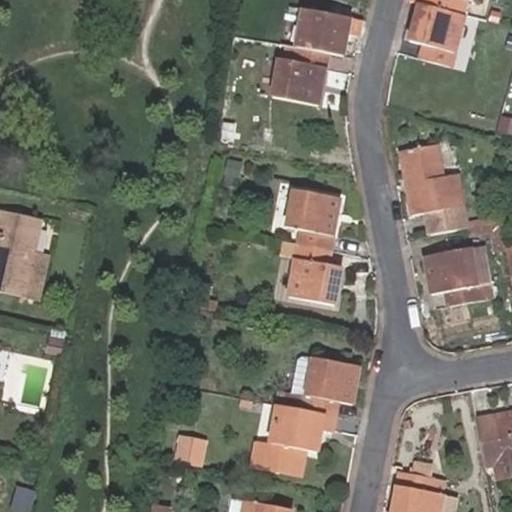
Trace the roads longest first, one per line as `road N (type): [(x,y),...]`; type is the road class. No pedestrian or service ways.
road 1 (residential): [(389,0),(362,103),(402,286),(407,341),(394,386)]
road 2 (residential): [(394,386),(370,511)]
